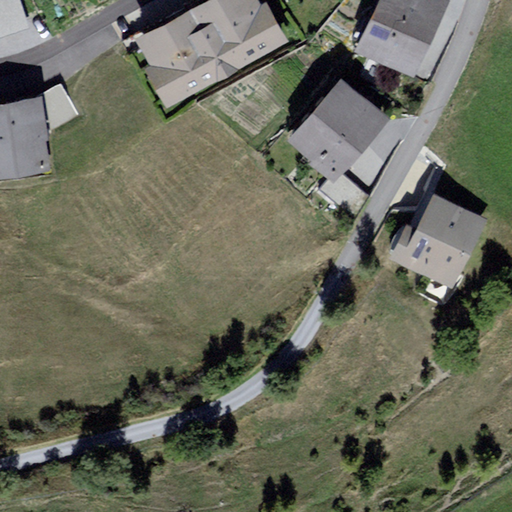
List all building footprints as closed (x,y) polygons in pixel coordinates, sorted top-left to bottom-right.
[(0,0),(0,13),(5,30),(25,24),(18,0),(0,0)] [(176,0),(130,21),(166,98),(288,41),(269,0),(176,0)] [(411,0),(387,0),(365,43),(414,68),(447,5),(437,0),(415,0),(415,2),(411,0)] [(387,115),(345,79),(296,137),(339,172),(387,115)] [(34,101),(0,105),(0,176),(43,171),(34,101)] [(485,218),(436,196),(421,230),(413,227),(398,258),(455,284),(485,218)]
